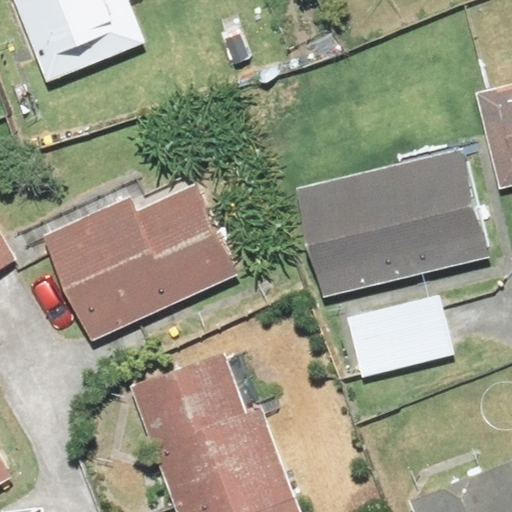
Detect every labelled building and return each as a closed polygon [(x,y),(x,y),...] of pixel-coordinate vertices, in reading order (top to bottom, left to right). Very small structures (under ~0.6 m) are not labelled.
[(142,0),(20,0),(54,83),(159,41),(142,0)] [(511,80),(482,88),(505,185),(511,183),(511,80)] [(304,179),(331,293),(494,255),(467,141),(304,179)] [(55,235),(98,337),(245,274),(201,172),(55,235)] [(0,209),(0,272),(28,255),(0,209)] [(446,298),(355,320),(370,382),(461,360),(446,298)] [(309,511),(252,343),(140,380),(185,511),(309,511)] [(0,487),(19,477),(0,442),(0,487)] [(511,511),(511,462),(420,497),(425,511),(511,511)]
